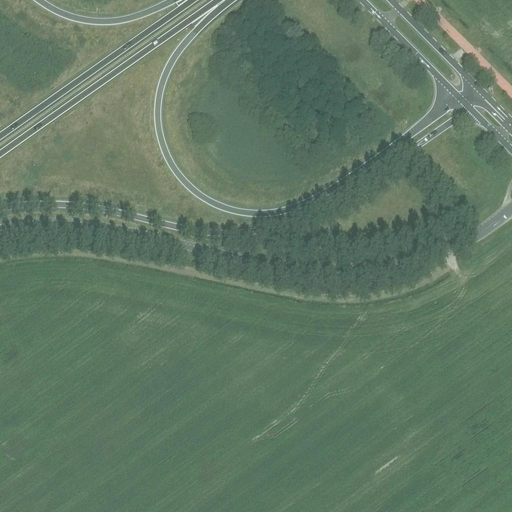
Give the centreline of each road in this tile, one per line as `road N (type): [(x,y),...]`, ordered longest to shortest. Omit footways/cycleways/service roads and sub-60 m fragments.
road 1 (unclassified): [(0,228),(75,224),(293,272),(349,275),(445,251),(511,207)]
road 2 (trunk): [(458,97),(326,193),(276,212),(228,210),(184,184),(161,146),(156,119),(165,68),(220,0)]
road 3 (trunk): [(0,207),(66,204),(203,232),(267,229),(343,197),(470,109)]
road 4 (trunk): [(0,153),(218,0)]
road 5 (trunk): [(193,0),(0,137)]
road 6 (trunk): [(176,0),(108,22),(36,0)]
road 7 (secondary): [(361,0),(458,97)]
